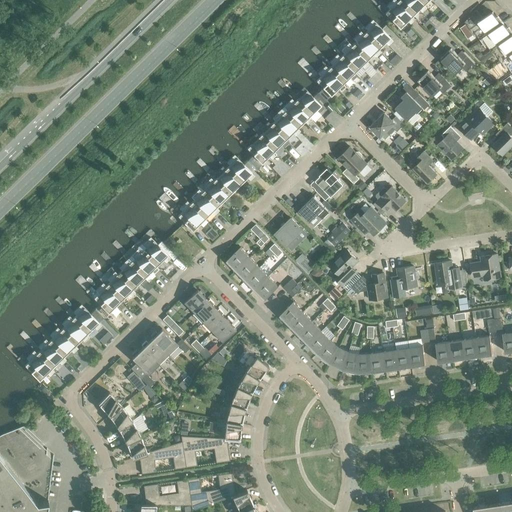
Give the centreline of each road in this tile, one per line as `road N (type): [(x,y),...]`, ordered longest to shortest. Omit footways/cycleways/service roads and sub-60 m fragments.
road 1 (residential): [(110,511),(102,450),(67,396),(202,264)]
road 2 (secondary): [(0,208),(214,0)]
road 3 (secondary): [(171,0),(0,169)]
road 4 (residential): [(202,264),(343,127)]
road 5 (residential): [(343,127),(474,0)]
road 6 (residential): [(336,414),(511,387)]
road 7 (residential): [(279,511),(256,463),(257,433),(262,405),(291,360)]
road 8 (residential): [(423,205),(398,228),(403,248),(511,232)]
road 9 (residential): [(202,264),(291,360)]
